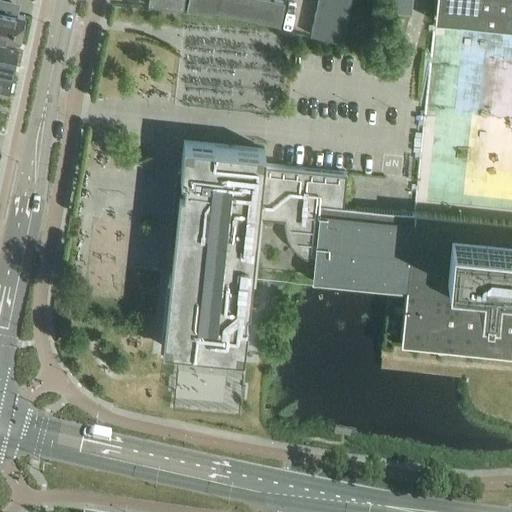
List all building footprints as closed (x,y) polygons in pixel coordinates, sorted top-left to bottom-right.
[(148,0),(148,6),(183,10),(184,0),(148,0)] [(188,0),(186,11),(199,13),(202,0),(188,0)] [(213,16),(214,12),(216,0),(202,0),(199,13),(213,16)] [(216,0),(214,12),(227,15),(229,0),(216,0)] [(229,0),(227,15),(240,18),(243,0),(229,0)] [(243,0),(240,18),(253,21),(257,0),(243,0)] [(257,0),(253,21),(267,23),(271,0),(257,0)] [(276,0),(271,0),(267,23),(280,26),(285,2),(276,0)] [(338,0),(317,0),(316,9),(347,16),(350,3),(338,0)] [(410,15),(411,0),(395,0),(394,14),(410,15)] [(511,0),(436,0),(436,7),(511,13),(511,0)] [(316,9),(313,22),(344,29),(347,16),(316,9)] [(0,38),(19,43),(20,39),(21,36),(24,24),(23,21),(24,17),(0,11),(0,38)] [(344,29),(313,22),(310,35),(341,43),(344,29)] [(0,69),(12,72),(17,51),(0,47),(0,69)] [(0,69),(0,92),(7,94),(12,72),(0,69)] [(169,280),(162,347),(187,350),(243,356),(247,320),(245,319),(246,308),(249,308),(252,276),(258,217),(261,217),(284,220),(284,226),(285,232),(287,238),(290,244),(294,249),(299,253),(305,257),(311,259),(314,260),(317,260),(315,283),(388,290),(406,292),(401,344),(511,354),(511,221),(414,212),(414,215),(343,208),(347,173),(264,165),(265,151),(184,142),(181,170),(180,179),(184,179),(183,190),(178,190),(173,245),(169,276),(169,280)] [(431,164),(428,194),(464,197),(467,167),(431,164)] [(511,172),(488,170),(485,200),(511,202),(511,172)]
